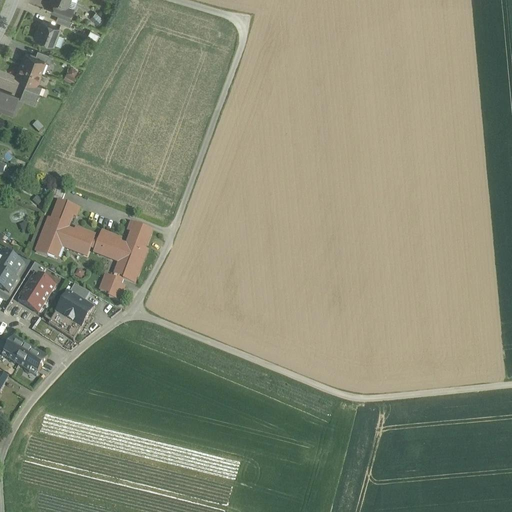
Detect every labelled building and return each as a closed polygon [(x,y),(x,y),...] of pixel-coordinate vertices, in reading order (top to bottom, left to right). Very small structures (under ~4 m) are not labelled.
[(67,6),(56,2),(52,12),(58,15),(68,19),(73,8),(67,6)] [(96,12),(90,18),(97,24),(102,18),(96,12)] [(68,19),(58,15),(56,21),(70,26),(72,20),(68,19)] [(60,27),(42,21),(39,30),(37,31),(35,36),(36,37),(36,38),(53,44),(60,27)] [(90,30),(87,36),(96,41),(99,35),(90,30)] [(56,43),(61,46),(65,36),(60,34),(56,43)] [(49,54),(38,50),(35,56),(45,60),(47,61),(49,54)] [(35,56),(26,52),(21,65),(40,72),(45,60),(35,56)] [(40,72),(21,65),(16,77),(27,81),(36,84),(37,82),(38,82),(41,75),(40,74),(40,72)] [(71,66),(65,78),(73,82),(75,78),(73,77),(77,69),(71,66)] [(36,84),(27,81),(25,87),(40,93),(42,86),(36,84)] [(40,93),(25,87),(20,99),(35,105),(40,93)] [(17,97),(0,90),(0,111),(10,115),(17,97)] [(67,189),(56,185),(54,191),(65,195),(67,189)] [(65,195),(54,191),(51,196),(63,201),(65,195)] [(68,205),(59,202),(52,220),(49,219),(36,253),(48,258),(48,256),(57,259),(62,247),(87,257),(91,248),(95,250),(94,253),(119,263),(115,275),(124,279),(123,280),(135,285),(148,251),(145,250),(152,231),(143,228),(144,228),(132,223),(128,232),(132,233),(126,248),(120,245),(122,240),(102,232),(98,242),(94,240),(95,237),(76,229),(74,234),(67,232),(73,217),(76,219),(80,209),(68,205)] [(3,253),(0,257),(0,288),(9,294),(18,280),(15,279),(23,266),(4,253),(3,253)] [(19,302),(38,315),(55,288),(36,275),(19,302)] [(117,280),(106,276),(100,292),(110,295),(109,298),(119,302),(125,287),(116,284),(117,280)] [(82,290),(75,286),(72,291),(70,295),(78,299),(82,290)] [(70,295),(68,293),(68,295),(56,313),(82,329),(86,322),(89,316),(93,309),(94,309),(93,308),(93,309),(78,300),(78,299),(70,295)] [(82,329),(56,313),(48,326),(73,342),(82,329)] [(48,359),(14,338),(4,354),(10,358),(8,361),(30,374),(32,371),(38,375),(48,359)]
